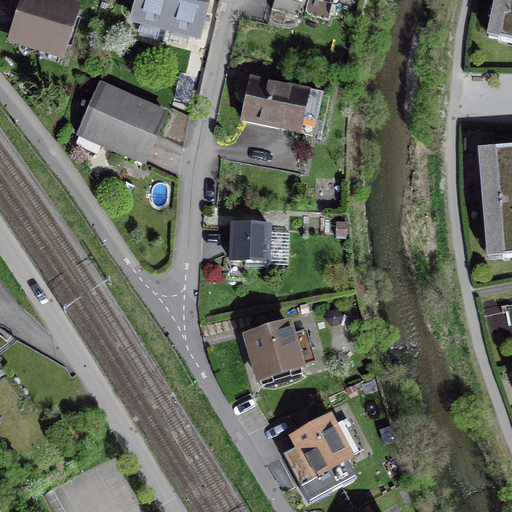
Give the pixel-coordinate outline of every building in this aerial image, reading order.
[(44,43),(63,49),(76,9),(48,0),(24,0),(12,38),(42,48),(44,43)] [(167,28),(174,0),(140,0),(136,20),(167,28)] [(174,0),(167,28),(197,36),(205,0),(174,0)] [(274,0),(272,9),(298,17),(302,0),(274,0)] [(511,0),(506,0),(498,40),(511,42),(511,0)] [(313,136),(321,95),(256,81),(253,99),(247,98),(243,121),(313,136)] [(100,145),(144,165),(166,115),(101,86),(84,125),(105,134),(100,145)] [(511,149),(494,151),(497,198),(484,200),(485,211),(498,210),(502,258),(511,257),(511,149)] [(269,228),(233,226),(231,261),(246,262),(246,267),(268,268),(268,266),(287,267),(289,235),(269,234),(269,228)] [(288,325),(254,335),(260,356),(254,358),(260,380),(314,364),(304,331),(291,335),(288,325)] [(329,420),(297,437),(308,456),(302,459),(312,478),(298,485),(309,505),(357,480),(345,458),(361,450),(346,422),(334,428),(329,420)]
